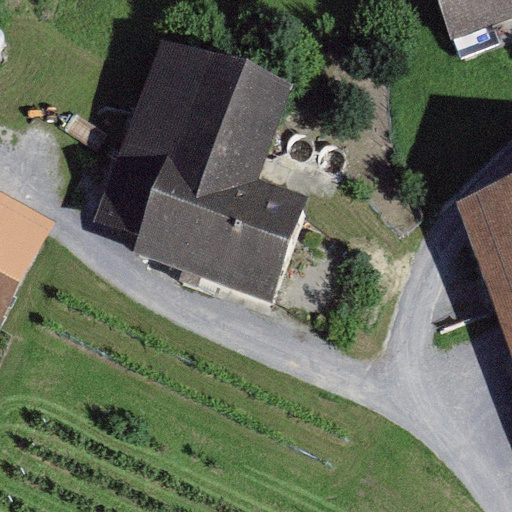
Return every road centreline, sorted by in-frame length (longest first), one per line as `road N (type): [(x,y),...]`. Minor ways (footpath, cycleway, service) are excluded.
road 1 (track): [(0,186),(132,274),(404,395),(472,456),(507,511)]
road 2 (track): [(404,395),(403,321),(439,241),(511,161)]
